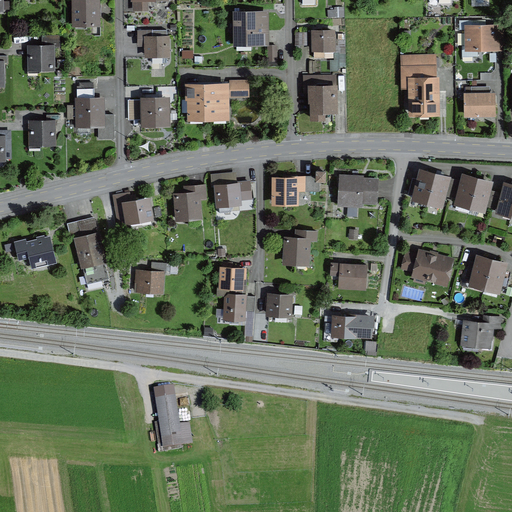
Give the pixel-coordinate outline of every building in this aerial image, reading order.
[(102,0),(75,0),(76,26),(103,25),(102,0)] [(167,0),(132,0),(132,10),(148,10),(148,1),(167,1),(167,0)] [(236,46),(267,45),(269,45),(269,11),(235,11),(236,46)] [(502,27),(462,28),(462,52),(502,51),(502,27)] [(153,31),(137,31),(137,47),(146,47),(146,60),(172,60),(172,35),(153,36),(153,31)] [(337,31),(314,31),(313,50),(337,51),(337,31)] [(310,33),(295,33),(295,45),(310,45),(310,33)] [(275,45),(269,45),(267,45),(267,61),(275,61),(275,45)] [(55,46),(29,47),(30,73),(56,72),(55,46)] [(433,55),(401,56),(401,88),(413,87),(413,115),(435,115),(433,55)] [(335,75),(303,76),(303,87),(311,87),(312,120),(328,120),(328,111),(336,111),(335,75)] [(230,81),(230,82),(230,90),(250,90),(250,80),(230,81)] [(231,119),(230,90),(230,82),(210,83),(211,119),(231,119)] [(191,120),(211,119),(210,83),(188,83),(188,100),(190,100),(191,120)] [(491,94),(458,95),(459,118),(492,118),(491,94)] [(103,97),(75,98),(76,125),(104,124),(103,97)] [(141,102),(128,102),(129,123),(144,123),(145,128),(175,128),(173,97),(141,98),(141,102)] [(56,122),(30,123),(31,147),(57,146),(56,122)] [(332,170),(323,170),(323,173),(315,172),(315,182),(332,182),(332,170)] [(415,200),(430,204),(437,175),(422,171),(415,200)] [(437,175),(430,204),(447,208),(454,178),(437,175)] [(472,207),(479,179),(464,175),(457,203),(472,207)] [(309,176),(273,178),(274,206),(301,205),(300,192),(310,192),(309,176)] [(365,177),(341,176),(339,207),(362,208),(363,204),(377,205),(378,183),(364,182),(365,177)] [(495,183),(479,179),(472,207),(488,211),(495,183)] [(249,181),(216,186),(219,211),(245,207),(244,202),(251,200),(249,181)] [(501,213),(511,215),(511,184),(508,183),(501,213)] [(184,194),(175,195),(177,222),(203,219),(202,202),(207,201),(206,185),(183,187),(184,194)] [(136,192),(111,197),(116,225),(127,223),(127,227),(157,221),(152,197),(138,200),(136,192)] [(94,217),(69,224),(73,238),(98,231),(94,217)] [(296,239),(286,239),(285,265),(310,266),(311,245),(319,245),(320,232),(296,231),(296,239)] [(100,233),(76,239),(84,270),(108,264),(100,233)] [(31,248),(16,250),(18,259),(31,257),(34,268),(59,263),(55,239),(30,243),(31,248)] [(416,256),(404,253),(401,268),(414,271),(413,275),(445,283),(451,259),(417,251),(416,256)] [(467,287),(484,291),(492,260),(476,256),(467,287)] [(492,260),(484,291),(500,295),(508,264),(492,260)] [(152,273),(136,272),(135,292),(163,294),(164,273),(169,273),(169,264),(153,262),(152,273)] [(368,267),(332,264),(330,281),(340,282),(340,290),(366,292),(368,267)] [(247,269),(223,269),(223,287),(247,288),(247,269)] [(247,293),(231,293),(224,298),(224,324),(247,324),(247,293)] [(294,296),(268,294),(267,314),(292,316),(294,296)] [(263,298),(255,297),(254,312),(262,313),(263,298)] [(365,318),(334,317),(333,335),(365,336),(365,318)] [(428,345),(430,324),(405,322),(403,343),(428,345)] [(496,325),(463,322),(461,343),(494,345),(496,325)] [(174,395),(156,398),(164,448),(192,444),(189,423),(179,424),(174,395)]
